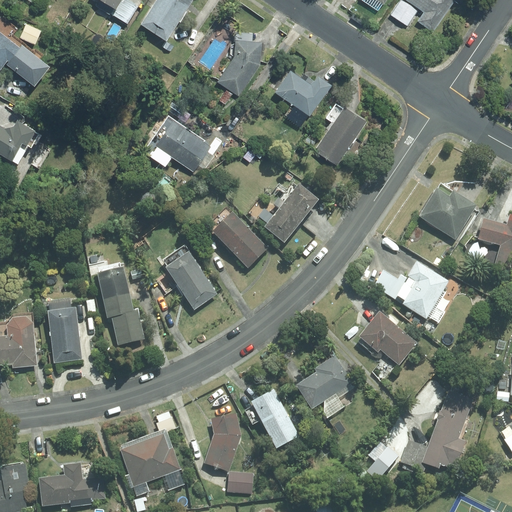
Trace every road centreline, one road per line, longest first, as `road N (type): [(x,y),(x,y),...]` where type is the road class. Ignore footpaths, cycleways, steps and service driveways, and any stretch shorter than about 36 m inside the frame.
road 1 (residential): [(0,419),(154,390),(210,358),(315,274),(397,173),(439,105)]
road 2 (residential): [(283,0),(439,105)]
road 3 (residential): [(507,0),(439,105)]
